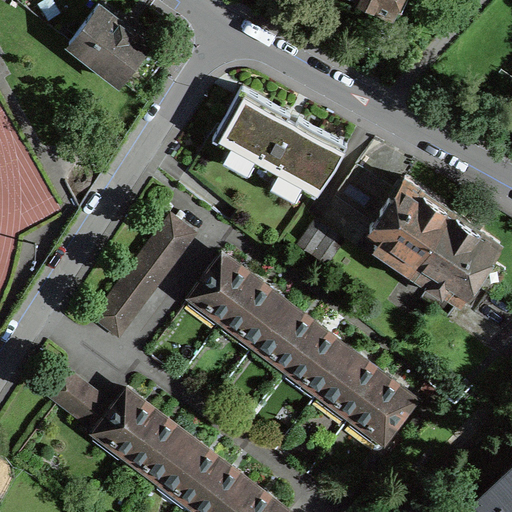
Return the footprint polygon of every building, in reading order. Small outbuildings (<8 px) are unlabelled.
[(364,0),(392,13),(395,6),(400,9),(404,0),(364,0)] [(99,2),(69,40),(120,80),(150,42),(132,28),(133,28),(121,19),(107,9),(99,2)] [(241,84),(212,136),(314,192),(335,162),(347,142),(292,112),(241,84)] [(417,256),(451,207),(423,188),(405,175),(394,189),(356,162),(338,188),(376,215),(369,224),(417,256)] [(451,207),(417,256),(431,266),(431,270),(427,276),(442,286),(448,278),(465,290),(475,275),(491,287),(505,266),(489,255),(500,240),(472,221),(451,207)] [(171,213),(95,314),(118,331),(194,230),(171,213)] [(328,225),(316,216),(298,241),(311,251),(328,225)] [(331,227),(314,252),(327,261),(344,236),(331,227)] [(222,251),(192,291),(224,315),(254,275),(237,262),(222,251)] [(254,275),(224,315),(255,338),(285,298),(270,287),(254,275)] [(285,298),(255,338),(288,363),(318,323),(302,310),(285,298)] [(318,323),(288,363),(320,387),(350,347),(334,334),(318,323)] [(350,347),(320,387),(352,411),(382,371),(366,358),(350,347)] [(113,403),(64,366),(47,389),(128,450),(158,410),(142,398),(126,386),(113,403)] [(384,435),(414,395),(398,382),(382,371),(352,411),(384,435)] [(158,410),(128,450),(160,474),(190,434),(174,422),(158,410)] [(190,434),(160,474),(192,498),(222,458),(206,446),(190,434)] [(222,458),(192,498),(210,511),(231,511),(254,482),(237,470),(222,458)] [(511,511),(511,460),(511,461),(511,460),(511,464),(476,499),(475,500),(486,511),(511,511)] [(231,511),(281,511),(286,506),(270,494),(254,482),(231,511)]
